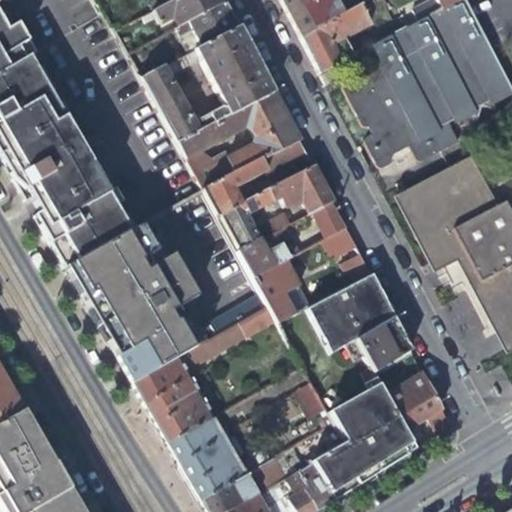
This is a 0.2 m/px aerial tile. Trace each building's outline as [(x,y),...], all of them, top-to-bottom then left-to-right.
[(170,19),(171,20),(177,21),(180,27),(223,5),(219,0),(175,0),(165,6),(136,21),(138,26),(151,17),(157,26),(170,19)] [(340,17),(336,10),(330,0),(280,0),(288,13),(301,39),(340,17)] [(330,0),(336,10),(350,3),(349,1),(350,0),(330,0)] [(460,4),(458,0),(453,0),(435,10),(418,19),(403,26),(388,35),(378,40),(366,46),(376,66),(336,86),(358,127),(363,125),(368,136),(360,141),(361,149),(372,169),(378,170),(388,165),(388,159),(397,154),(406,150),(415,166),(455,144),(445,126),(507,93),(460,4)] [(350,0),(349,1),(350,3),(354,9),(358,7),(371,0),(350,0)] [(371,0),(358,7),(362,15),(381,5),(389,0),(371,0)] [(423,0),(412,6),(415,14),(418,19),(435,10),(430,0),(423,0)] [(430,0),(435,10),(453,0),(430,0)] [(354,9),(350,3),(336,10),(340,17),(354,9)] [(190,35),(198,50),(235,30),(228,16),(223,5),(180,27),(175,30),(172,31),(177,41),(190,35)] [(367,24),(362,15),(358,7),(354,9),(340,17),(301,39),(308,51),(319,72),(349,55),(341,40),(367,24)] [(401,21),(385,29),(388,35),(403,26),(418,19),(415,14),(401,21)] [(171,20),(175,30),(180,27),(177,21),(171,20)] [(10,24),(0,29),(0,31),(17,61),(24,57),(28,55),(10,24)] [(127,26),(117,31),(121,38),(131,32),(127,26)] [(375,33),(378,40),(388,35),(385,29),(384,28),(375,33)] [(184,58),(179,60),(176,62),(138,82),(141,87),(158,117),(174,145),(270,94),(253,62),(235,30),(198,50),(184,58)] [(0,71),(17,61),(0,31),(0,71)] [(130,53),(121,38),(117,31),(111,34),(124,56),(130,53)] [(132,71),(138,82),(176,62),(171,52),(132,71)] [(66,130),(24,57),(17,61),(58,134),(66,130)] [(17,61),(0,71),(0,165),(1,168),(58,134),(17,61)] [(270,94),(174,145),(181,159),(185,166),(190,175),(199,191),(200,192),(215,184),(257,162),(262,159),(270,155),(294,141),(282,118),(270,94)] [(83,160),(66,130),(58,134),(1,168),(6,176),(19,198),(83,160)] [(48,248),(61,271),(125,234),(83,160),(19,198),(24,206),(30,203),(34,210),(37,216),(32,220),(48,248)] [(263,173),(257,162),(215,184),(200,192),(215,219),(236,208),(238,207),(231,193),(229,190),(263,173)] [(465,163),(397,201),(433,269),(462,254),(468,267),(473,275),(468,278),(505,347),(511,343),(511,225),(511,226),(504,214),(487,223),(482,214),(489,209),(465,163)] [(295,201),(304,217),(328,205),(319,187),(309,169),(258,196),(263,205),(273,200),(279,210),(295,201)] [(241,217),(263,205),(258,196),(238,207),(236,208),(241,217)] [(332,212),(328,205),(304,217),(308,223),(316,219),(323,233),(339,225),(332,212)] [(249,231),(241,217),(236,208),(215,219),(224,236),(234,254),(255,243),(249,231)] [(280,217),(266,224),(272,234),(286,227),(280,217)] [(151,219),(125,234),(61,271),(69,283),(85,310),(130,282),(132,286),(145,278),(147,276),(136,256),(155,244),(149,232),(157,228),(151,219)] [(266,223),(249,231),(255,243),(258,242),(268,237),(272,234),(266,224),(266,223)] [(336,257),(351,249),(342,230),(317,243),(324,255),(328,261),(336,257)] [(212,320),(220,335),(238,326),(265,310),(248,280),(234,254),(224,236),(213,243),(218,252),(206,258),(219,283),(198,295),(212,320)] [(270,240),(268,237),(258,242),(260,245),(270,240)] [(288,240),(279,244),(287,259),(296,254),(288,240)] [(263,252),(260,245),(258,242),(255,243),(234,254),(248,280),(272,267),(263,252)] [(279,244),(263,252),(272,267),(281,262),(287,259),(279,244)] [(295,286),(281,262),(272,267),(248,280),(265,310),(272,322),(273,324),(292,314),(284,300),(281,294),(295,286)] [(326,354),(339,346),(350,340),(351,344),(390,322),(376,295),(365,275),(300,309),(326,354)] [(166,345),(132,286),(130,282),(85,310),(87,314),(96,329),(105,345),(112,357),(120,370),(166,345)] [(177,291),(167,297),(170,303),(181,297),(177,291)] [(244,338),(272,322),(265,310),(238,326),(244,338)] [(397,335),(390,322),(351,344),(360,359),(366,369),(369,374),(407,354),(397,335)] [(244,338),(238,326),(220,335),(190,351),(176,359),(184,372),(244,338)] [(350,340),(339,346),(341,349),(349,365),(360,359),(351,344),(350,340)] [(211,419),(184,372),(176,359),(129,385),(135,396),(147,416),(159,437),(165,446),(211,419)] [(293,384),(297,389),(306,383),(299,372),(298,369),(288,374),(293,384)] [(355,374),(364,391),(375,385),(369,374),(366,369),(355,374)] [(241,413),(293,384),(288,374),(237,404),(239,409),(241,413)] [(395,395),(397,399),(424,384),(419,375),(400,385),(400,391),(395,395)] [(0,424),(20,413),(0,378),(0,424)] [(321,410),(306,383),(297,389),(291,392),(306,419),(321,410)] [(437,410),(424,384),(397,399),(394,401),(409,428),(420,421),(431,438),(443,430),(444,423),(437,410)] [(329,424),(339,442),(361,481),(390,463),(412,449),(403,432),(402,432),(390,412),(381,396),(375,385),(364,391),(323,413),(329,424)] [(230,414),(239,409),(237,404),(227,410),(230,414)] [(32,433),(20,413),(0,424),(0,508),(2,511),(77,511),(72,502),(65,491),(59,494),(45,471),(51,467),(32,433)] [(236,462),(211,419),(165,446),(174,462),(180,472),(196,501),(243,474),(236,462)] [(339,442),(306,460),(329,501),(346,490),(361,481),(339,442)] [(289,447),(269,459),(276,470),(289,462),(292,468),(298,465),(289,447)] [(248,455),(236,462),(243,474),(255,467),(248,455)] [(282,479),(276,470),(269,459),(255,467),(243,474),(196,501),(201,509),(202,511),(225,511),(254,496),(273,484),(282,479)] [(291,474),(312,511),(323,505),(329,501),(306,460),(298,465),(292,468),(289,470),(291,474)] [(59,494),(65,491),(56,474),(51,467),(45,471),(59,494)] [(282,479),(273,484),(289,511),(310,511),(312,511),(291,474),(282,479)] [(289,511),(273,484),(254,496),(262,511),(289,511)] [(262,511),(254,496),(225,511),(262,511)]
